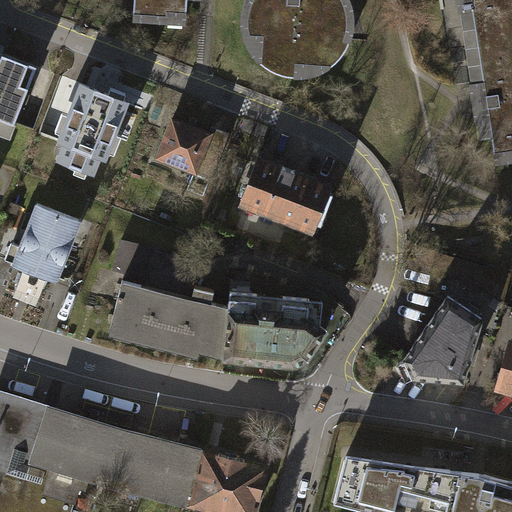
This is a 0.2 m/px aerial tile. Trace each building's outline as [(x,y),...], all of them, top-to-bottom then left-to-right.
[(134,0),(134,11),(168,14),(168,9),(186,10),(186,0),(134,0)] [(277,70),(292,73),(292,59),(326,63),(332,57),(339,49),(345,38),(339,38),(344,28),(344,17),(344,10),(340,0),(247,0),(245,6),(243,19),(245,33),(259,33),(257,59),(266,66),(277,70)] [(511,0),(469,0),(475,35),(511,29),(511,0)] [(483,87),(492,149),(511,145),(511,29),(475,35),(483,87)] [(31,65),(0,53),(0,117),(9,121),(31,65)] [(122,99),(84,85),(58,154),(96,168),(122,99)] [(205,132),(169,118),(154,157),(208,177),(225,132),(207,125),(205,132)] [(326,183),(254,155),(236,202),(308,231),(326,183)] [(75,218),(33,202),(10,262),(25,268),(24,272),(19,270),(10,293),(31,301),(40,278),(35,276),(37,272),(52,278),(75,218)] [(123,238),(117,270),(148,276),(154,244),(123,238)] [(477,286),(504,303),(511,276),(411,246),(406,265),(432,273),(432,278),(440,279),(450,279),(472,294),(477,286)] [(138,283),(118,278),(106,332),(196,354),(196,351),(220,356),(289,363),(303,356),(323,329),(305,314),(225,306),(205,301),(203,308),(136,290),(138,283)] [(450,279),(440,279),(438,295),(446,297),(448,294),(482,318),(477,335),(492,340),(504,303),(477,286),(472,294),(450,279)] [(482,318),(448,294),(446,297),(404,357),(413,376),(463,381),(477,335),(482,318)] [(511,388),(511,330),(507,329),(491,383),(511,388)] [(108,481),(124,429),(0,391),(0,511),(72,511),(84,474),(108,481)] [(124,429),(108,481),(191,503),(209,508),(208,511),(256,511),(269,465),(205,449),(124,429)] [(511,511),(511,480),(450,467),(338,451),(327,499),(376,511),(388,511),(395,487),(443,499),(440,511),(511,511)]
